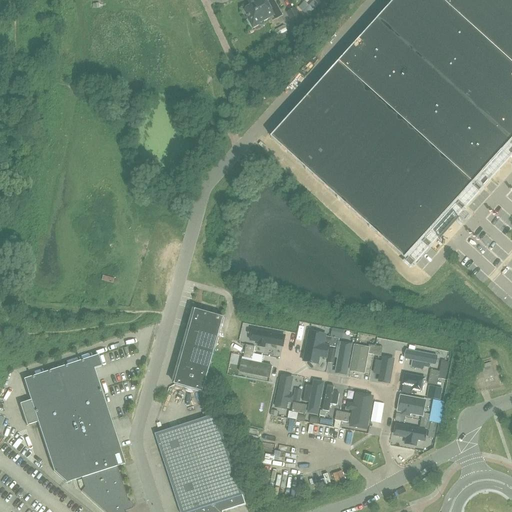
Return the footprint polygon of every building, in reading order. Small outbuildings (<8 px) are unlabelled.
[(258,24),(258,23),(270,16),(273,20),(282,15),(275,1),(268,4),(266,0),(254,0),(256,3),(244,10),(249,18),(247,18),(252,27),(258,24)] [(511,0),(395,0),(343,57),(338,63),(473,185),(511,140),(511,0)] [(296,8),(287,13),(295,27),(304,22),(296,8)] [(284,25),(274,31),(277,37),(288,31),(284,25)] [(271,137),(405,259),(473,185),(338,63),(271,137)] [(196,310),(195,310),(190,328),(219,336),(224,318),(196,310)] [(213,355),(219,336),(190,328),(185,347),(213,355)] [(253,328),(251,341),(281,347),(284,334),(253,328)] [(342,339),(344,330),(333,328),(332,328),(331,337),(333,337),(339,339),(342,339)] [(303,362),(317,364),(319,354),(325,356),(327,348),(322,347),(325,334),(309,331),(303,362)] [(331,347),(332,338),(325,337),(324,346),(331,347)] [(339,340),(332,338),(331,347),(337,349),(339,340)] [(335,373),(346,375),(352,345),(341,343),(335,373)] [(244,352),(253,353),(254,349),(255,347),(246,345),(245,347),(233,345),(232,352),(241,353),(244,354),(244,352)] [(260,345),(260,359),(272,360),(272,345),(260,345)] [(352,372),(364,374),(367,354),(369,347),(357,345),(352,372)] [(367,354),(374,355),(376,346),(369,345),(369,347),(367,354)] [(383,347),(376,346),(374,355),(381,356),(383,347)] [(208,374),(213,355),(185,347),(180,366),(208,374)] [(330,349),(328,363),(334,364),(336,350),(330,349)] [(408,351),(406,360),(412,361),(410,368),(423,370),(424,367),(429,368),(430,365),(436,366),(438,357),(408,351)] [(101,366),(98,355),(23,379),(30,401),(20,404),(27,426),(37,422),(54,472),(66,483),(81,478),(84,488),(81,491),(103,511),(125,511),(124,509),(130,508),(117,467),(125,464),(111,423),(93,369),(101,366)] [(384,357),(379,382),(390,384),(395,359),(384,357)] [(272,367),(241,360),(238,372),(270,379),(272,367)] [(442,361),(440,372),(438,378),(445,380),(448,362),(442,361)] [(175,385),(203,392),(208,374),(180,366),(174,385),(175,385)] [(440,372),(431,370),(429,378),(438,380),(438,378),(440,372)] [(275,408),(287,410),(288,404),(291,404),(292,397),(290,396),(294,377),(281,375),(275,408)] [(401,393),(426,398),(429,387),(422,386),(423,382),(415,380),(414,385),(403,383),(401,393)] [(309,402),(307,414),(319,416),(324,383),(313,381),(313,387),(306,386),(304,401),(309,402)] [(322,411),(329,413),(331,404),(337,406),(339,394),(334,392),(335,387),(327,386),(322,411)] [(439,400),(441,390),(441,388),(430,386),(429,388),(428,397),(439,400)] [(293,399),(300,400),(302,388),(296,387),(293,399)] [(372,396),(355,393),(353,403),(348,402),(347,410),(352,411),(349,426),(365,429),(372,396)] [(396,413),(421,417),(424,401),(399,396),(396,413)] [(433,400),(430,415),(431,416),(432,416),(430,422),(437,423),(439,423),(441,423),(445,402),(443,402),(443,401),(441,401),(433,400)] [(298,413),(300,405),(293,404),(291,412),(298,413)] [(306,406),(300,405),(298,413),(299,413),(305,414),(306,406)] [(337,411),(335,420),(336,420),(342,421),(344,412),(337,411)] [(222,511),(223,511),(246,504),(216,414),(159,433),(155,434),(180,511),(222,511)] [(396,414),(395,421),(403,422),(404,416),(396,414)] [(430,415),(422,414),(421,421),(430,422),(432,416),(431,416),(430,415)] [(393,436),(424,442),(426,430),(418,429),(420,422),(405,419),(405,423),(396,422),(393,436)] [(429,429),(430,422),(421,421),(420,428),(429,429)] [(431,422),(428,437),(434,438),(437,423),(431,422)] [(271,437),(269,445),(278,447),(280,439),(271,437)]
